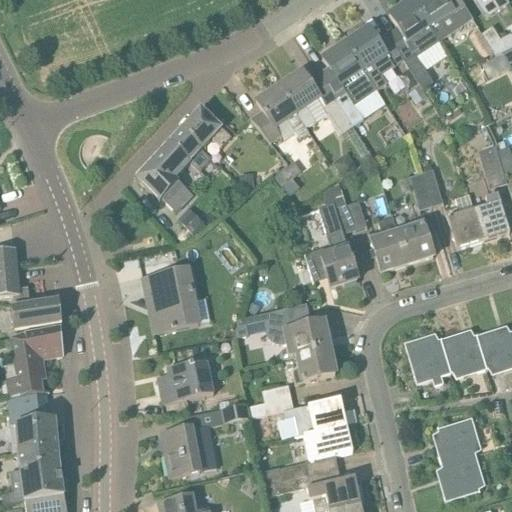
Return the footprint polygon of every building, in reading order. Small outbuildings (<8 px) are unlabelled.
[(415,0),(411,3),(440,45),(473,23),(457,0),(415,0)] [(503,0),(471,0),(473,2),(475,0),(489,0),(498,13),(508,6),(503,0)] [(440,46),(440,45),(411,3),(389,18),(416,59),(418,61),(434,51),(440,46)] [(511,38),(511,37),(499,43),(493,31),(481,37),(494,61),(511,51),(511,38)] [(368,32),(345,46),(377,95),(386,88),(381,80),(394,71),(403,65),(404,66),(405,66),(398,55),(393,47),(386,37),(376,44),(368,32)] [(322,61),(329,72),(319,79),(330,95),(353,131),(364,124),(354,109),(377,95),(345,46),(322,61)] [(511,51),(494,61),(480,67),(484,75),(499,68),(511,94),(511,51)] [(405,66),(404,66),(419,89),(421,93),(433,86),(426,76),(425,74),(417,62),(415,59),(405,66)] [(353,131),(330,95),(319,79),(308,86),(301,75),(279,90),(296,117),(306,131),(315,125),(325,118),(339,140),(353,131)] [(289,126),(299,142),(308,136),(306,132),(306,131),(296,117),(279,90),(256,105),(263,114),(249,123),(269,147),(281,140),(277,133),(289,126)] [(200,113),(180,135),(200,154),(211,142),(221,152),(231,141),(200,113)] [(180,135),(136,181),(159,206),(163,203),(175,215),(191,199),(173,182),(188,166),(198,175),(210,163),(200,154),(180,135)] [(495,150),(497,155),(506,152),(503,144),(494,147),(495,150)] [(495,150),(478,156),(489,193),(507,188),(506,185),(497,155),(495,150)] [(301,175),(294,168),(292,170),(289,167),(281,173),(290,184),(291,183),(301,175)] [(283,189),(290,184),(281,173),(272,180),(281,191),(283,189)] [(420,178),(430,211),(443,207),(433,174),(420,178)] [(254,192),(253,178),(239,179),(240,193),(254,192)] [(430,211),(420,178),(409,182),(419,215),(430,211)] [(323,197),(326,209),(333,207),(335,213),(345,210),(338,186),(323,197)] [(483,245),(473,214),(468,198),(454,202),(457,211),(445,215),(456,253),(483,245)] [(487,209),(473,214),(483,245),(509,237),(497,199),(485,203),(487,209)] [(347,209),(355,235),(366,231),(358,205),(347,209)] [(343,239),(355,235),(347,209),(345,210),(335,213),(333,207),(326,209),(318,212),(330,250),(303,258),(311,283),(326,279),(330,292),(357,284),(347,252),(343,239)] [(188,213),(177,225),(195,241),(205,230),(188,213)] [(407,268),(397,237),(393,222),(378,227),(380,235),(369,238),(380,277),(407,268)] [(411,233),(397,237),(407,268),(433,260),(421,222),(409,226),(411,233)] [(0,271),(17,271),(16,254),(0,254),(0,271)] [(19,292),(17,271),(0,271),(0,300),(13,300),(13,310),(12,310),(15,334),(59,329),(58,327),(61,327),(58,304),(29,307),(27,291),(19,292)] [(154,337),(198,329),(186,274),(143,283),(154,337)] [(254,316),(259,309),(251,304),(246,311),(254,316)] [(239,323),(234,343),(248,340),(246,329),(264,324),(265,325),(267,335),(267,337),(268,338),(270,343),(273,346),(278,348),(282,348),(287,347),(290,361),(309,328),(304,308),(263,318),(239,323)] [(39,358),(41,363),(62,360),(60,332),(34,335),(23,336),(9,341),(10,344),(30,341),(33,358),(39,358)] [(474,340),(485,374),(501,369),(503,376),(511,373),(511,336),(493,341),(491,335),(474,340)] [(485,374),(474,340),(458,345),(456,339),(438,344),(449,378),(465,373),(467,380),(485,374)] [(33,358),(30,341),(10,344),(15,380),(5,381),(7,402),(42,397),(41,392),(39,384),(44,383),(41,363),(39,358),(33,358)] [(420,343),(404,348),(409,364),(413,378),(414,382),(416,389),(432,384),(434,391),(442,389),(440,381),(449,378),(438,344),(422,348),(420,343)] [(335,378),(329,352),(297,359),(300,373),(293,375),(296,387),(335,378)] [(213,398),(206,366),(193,369),(193,367),(166,372),(168,379),(157,382),(162,408),(213,398)] [(264,407),(291,401),(288,389),(262,395),(264,407)] [(41,397),(7,402),(9,416),(47,411),(47,408),(46,408),(45,399),(46,399),(45,398),(49,397),(49,396),(41,397)] [(303,439),(346,429),(340,403),(293,413),(291,401),(264,407),(247,411),(250,423),(283,416),(285,424),(293,422),(297,440),(303,439)] [(237,403),(228,404),(230,412),(238,411),(237,403)] [(221,414),(230,412),(228,404),(219,406),(221,414)] [(221,414),(224,428),(250,423),(247,411),(247,409),(238,411),(230,412),(221,414)] [(47,412),(7,417),(9,431),(12,458),(19,457),(57,451),(55,424),(49,425),(47,412)] [(441,469),(475,458),(471,445),(478,443),(472,423),(438,434),(443,452),(436,454),(441,469)] [(303,439),(309,466),(352,456),(346,429),(303,439)] [(169,481),(198,476),(200,475),(200,473),(214,471),(207,430),(160,438),(169,481)] [(21,473),(58,468),(57,451),(19,457),(21,473)] [(481,479),(475,458),(441,469),(447,487),(440,490),(445,506),(479,496),(475,481),(481,479)] [(262,476),(265,489),(308,479),(305,467),(262,476)] [(63,498),(60,476),(58,468),(21,473),(9,475),(13,496),(1,498),(3,509),(25,505),(63,498)] [(310,491),(308,479),(265,489),(267,501),(271,500),(307,492),(310,491)] [(310,511),(341,511),(360,508),(354,481),(310,491),(307,492),(310,511)] [(65,511),(63,498),(25,505),(26,511),(65,511)] [(192,511),(189,500),(160,506),(161,511),(192,511)]
